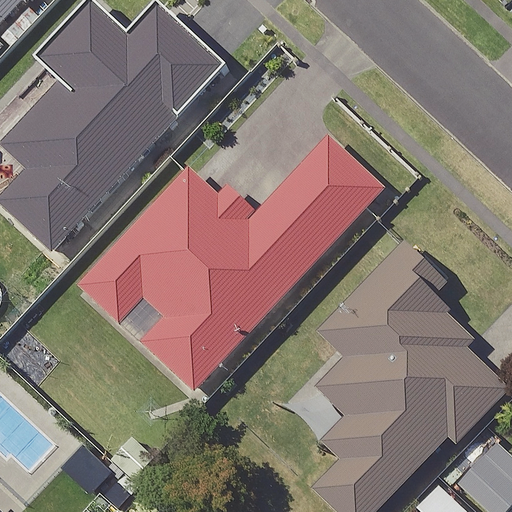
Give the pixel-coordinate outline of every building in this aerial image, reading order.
[(0,0),(0,57),(4,54),(0,50),(0,36),(35,0),(0,0)] [(139,55),(101,19),(54,69),(73,87),(8,155),(33,178),(3,210),(53,257),(225,76),(169,23),(139,55)] [(385,199),(331,148),(258,224),(204,172),(87,295),(196,398),(385,199)] [(325,340),(351,365),(298,418),(347,467),(319,495),(335,511),(387,511),(458,442),(464,448),(511,400),(465,354),(474,345),(397,268),(325,340)] [(164,465),(137,442),(114,470),(141,492),(164,465)] [(511,511),(511,457),(498,444),(456,489),(479,511),(511,511)] [(469,511),(444,487),(420,511),(469,511)]
